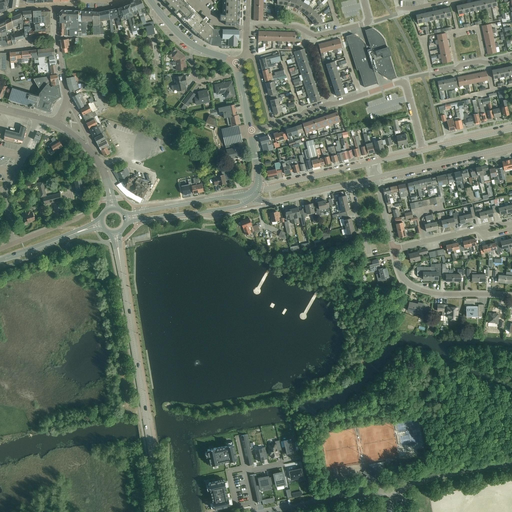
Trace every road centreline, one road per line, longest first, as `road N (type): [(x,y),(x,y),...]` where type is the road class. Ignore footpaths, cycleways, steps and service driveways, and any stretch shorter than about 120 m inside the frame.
road 1 (secondary): [(161,511),(115,233)]
road 2 (residential): [(393,248),(402,278),(424,291),(511,295)]
road 3 (unclassified): [(263,511),(402,485)]
road 4 (tertiary): [(376,177),(511,146)]
road 5 (tertiary): [(257,189),(124,215)]
road 6 (unclassified): [(14,243),(5,193),(39,117)]
road 7 (tertiary): [(126,221),(257,199)]
road 8 (residential): [(511,225),(393,248)]
